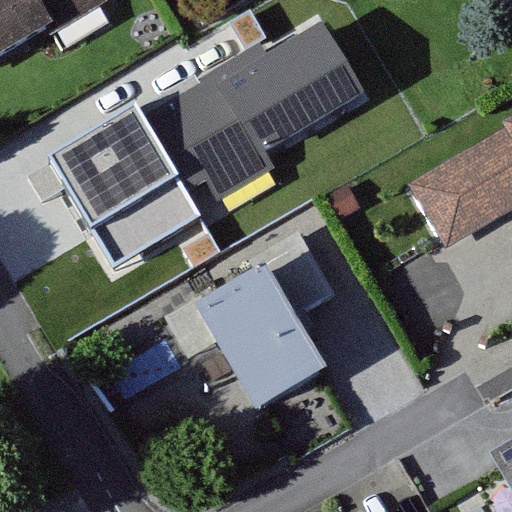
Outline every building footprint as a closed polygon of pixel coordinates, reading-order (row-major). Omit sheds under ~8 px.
[(0,0),(0,78),(116,9),(111,0),(0,0)] [(203,86),(142,122),(196,210),(271,166),(263,153),(362,94),(319,23),(263,56),(257,46),(200,80),(203,86)] [(135,110),(49,163),(115,270),(201,217),(196,210),(142,122),(135,110)] [(511,131),(406,192),(441,253),(511,211),(511,131)] [(256,267),(195,303),(256,406),(322,366),(294,319),(317,306),(334,295),(297,234),(252,260),(256,267)] [(511,446),(501,453),(510,469),(511,472),(511,446)]
